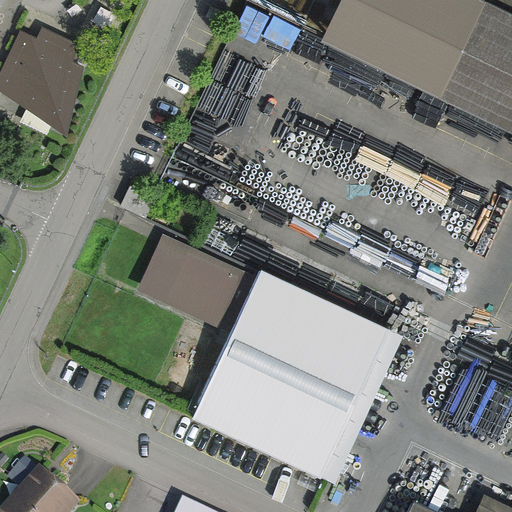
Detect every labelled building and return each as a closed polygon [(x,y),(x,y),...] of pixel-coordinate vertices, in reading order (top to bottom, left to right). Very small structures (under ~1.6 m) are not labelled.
[(511,0),(347,0),(331,34),(511,120),(511,0)] [(253,37),(282,51),(293,28),(264,14),(253,37)] [(74,64),(15,38),(0,72),(0,91),(52,114),(74,64)] [(243,275),(156,237),(130,294),(218,332),(243,275)] [(390,330),(260,270),(191,420),(321,480),(390,330)] [(35,474),(4,511),(61,511),(70,502),(35,474)]
